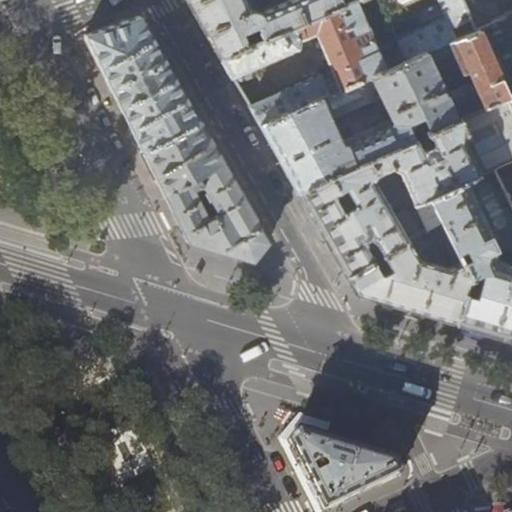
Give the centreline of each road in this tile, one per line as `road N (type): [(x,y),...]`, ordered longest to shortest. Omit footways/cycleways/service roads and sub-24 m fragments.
road 1 (residential): [(341,360),(346,340),(154,0)]
road 2 (tertiary): [(177,315),(34,25)]
road 3 (tertiary): [(277,511),(177,315)]
road 4 (primary): [(0,266),(177,315)]
road 5 (primary): [(341,360),(511,409)]
road 6 (primary): [(177,315),(341,360)]
